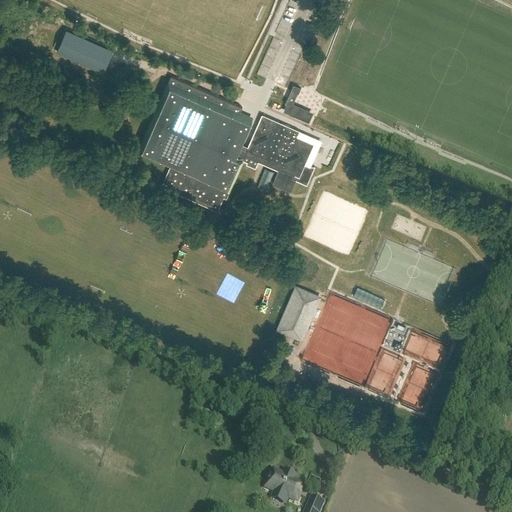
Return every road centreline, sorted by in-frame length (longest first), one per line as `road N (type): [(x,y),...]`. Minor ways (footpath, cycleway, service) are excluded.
road 1 (unclassified): [(511,502),(0,281)]
road 2 (track): [(511,283),(491,274),(454,234),(372,193),(354,152),(258,110)]
